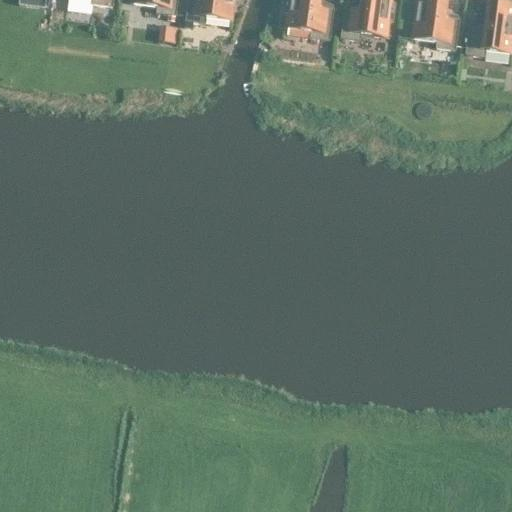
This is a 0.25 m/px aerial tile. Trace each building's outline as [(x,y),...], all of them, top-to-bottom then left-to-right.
[(45,0),(18,0),(18,6),(44,10),(45,0)] [(92,0),(91,7),(111,9),(112,0),(92,0)] [(131,0),(131,5),(155,8),(155,15),(175,18),(177,0),(131,0)] [(186,0),(184,23),(204,26),(205,19),(229,22),(232,6),(236,7),(236,0),(186,0)] [(284,0),(283,13),(287,14),(285,30),(309,33),(308,40),(329,43),(333,11),(317,9),(317,0),(284,0)] [(389,0),(360,0),(359,11),(343,8),(338,40),(359,43),(360,36),(384,39),(386,23),(390,24),(393,6),(389,5),(389,0)] [(411,6),(408,24),(412,25),(410,41),(435,44),(434,51),(454,54),(458,22),(442,20),(444,0),(415,0),(415,7),(411,6)] [(511,7),(487,4),(484,27),(468,25),(463,57),(483,60),(484,53),(509,56),(511,40),(511,7)]
